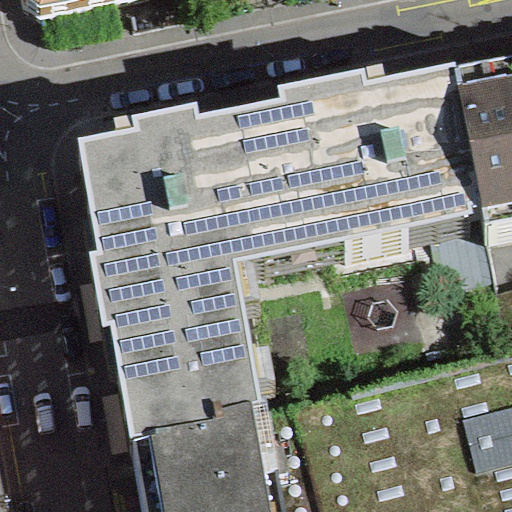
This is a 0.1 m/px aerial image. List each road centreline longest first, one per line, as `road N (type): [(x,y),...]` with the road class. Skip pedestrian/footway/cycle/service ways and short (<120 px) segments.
road 1 (residential): [(511,6),(0,103)]
road 2 (residential): [(56,511),(0,164)]
